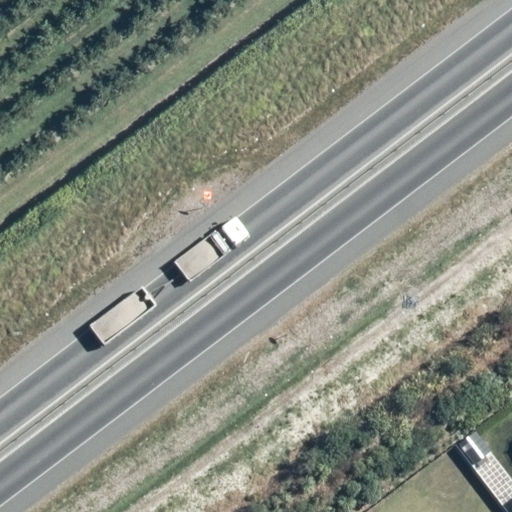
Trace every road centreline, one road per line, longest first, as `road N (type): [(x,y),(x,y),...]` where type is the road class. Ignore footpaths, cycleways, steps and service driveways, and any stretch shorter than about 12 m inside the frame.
road 1 (trunk): [(511,97),(0,486)]
road 2 (trunk): [(0,415),(511,26)]
